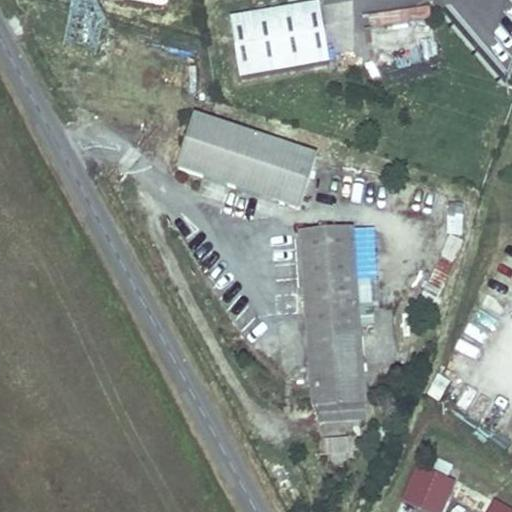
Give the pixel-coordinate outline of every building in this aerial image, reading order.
[(228,26),(238,85),(327,70),(317,11),(228,26)] [(314,164),(193,126),(176,176),(298,215),(314,164)] [(348,238),(297,242),(312,413),(344,411),(342,387),(361,386),(348,238)] [(361,386),(342,387),(344,411),(363,409),(361,386)] [(324,461),(351,461),(351,442),(324,442),(324,461)] [(412,511),(445,511),(457,487),(416,470),(400,507),(412,511)]
